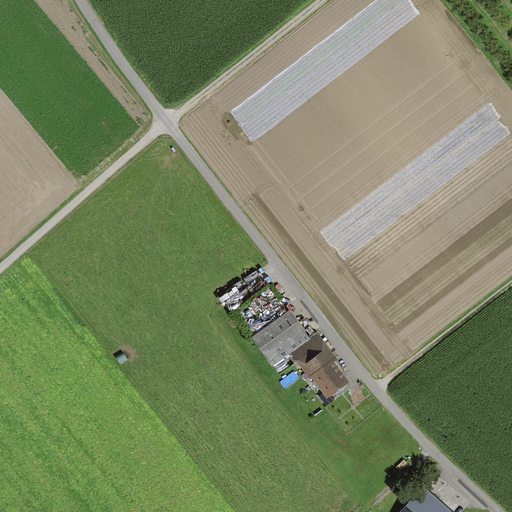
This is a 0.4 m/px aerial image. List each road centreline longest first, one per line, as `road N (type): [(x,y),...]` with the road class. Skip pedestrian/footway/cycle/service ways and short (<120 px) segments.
road 1 (residential): [(501,511),(399,414),(79,0)]
road 2 (track): [(321,0),(166,121),(0,267)]
